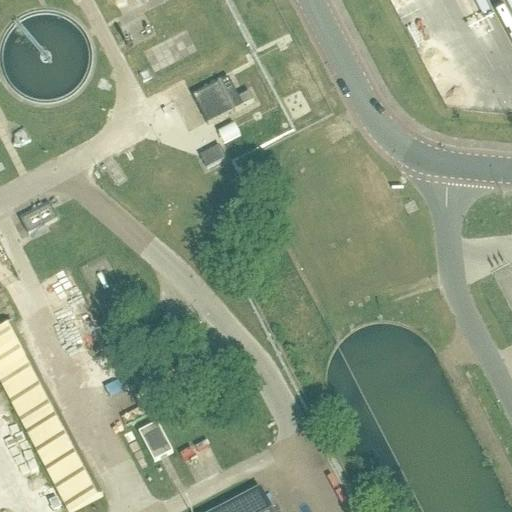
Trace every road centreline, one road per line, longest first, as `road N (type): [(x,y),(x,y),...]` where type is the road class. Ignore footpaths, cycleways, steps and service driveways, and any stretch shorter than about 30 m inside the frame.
road 1 (unclassified): [(511,400),(456,293),(448,173)]
road 2 (tertiary): [(448,173),(378,129),(311,0)]
